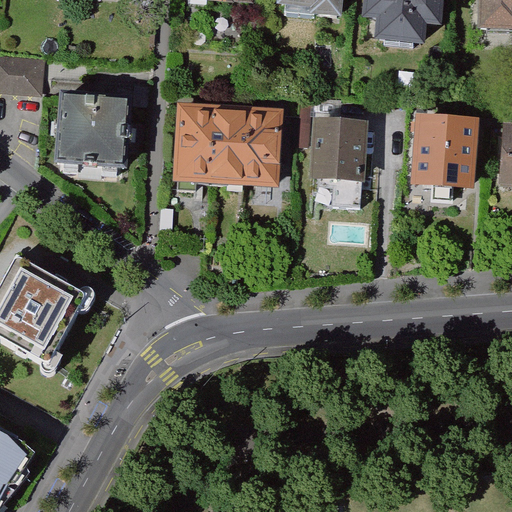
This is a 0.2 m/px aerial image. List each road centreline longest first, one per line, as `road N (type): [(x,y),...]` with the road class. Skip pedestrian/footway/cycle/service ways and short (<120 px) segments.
road 1 (tertiary): [(205,342),(511,313)]
road 2 (residential): [(0,164),(147,277),(205,342)]
road 3 (tertiary): [(73,511),(145,389),(205,342)]
